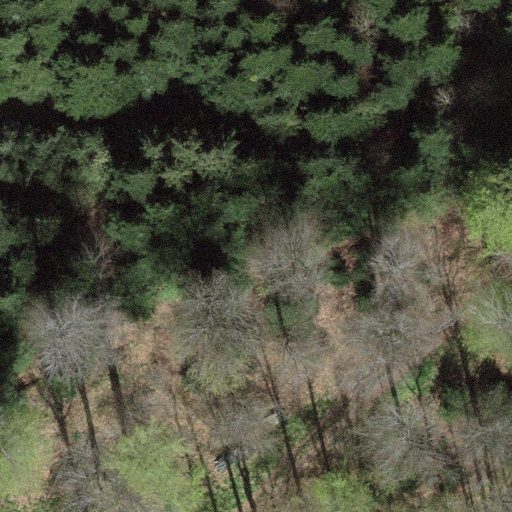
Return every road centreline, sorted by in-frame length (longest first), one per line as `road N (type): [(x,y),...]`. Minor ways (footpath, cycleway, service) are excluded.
road 1 (track): [(0,130),(511,176)]
road 2 (track): [(251,511),(335,419),(511,269)]
